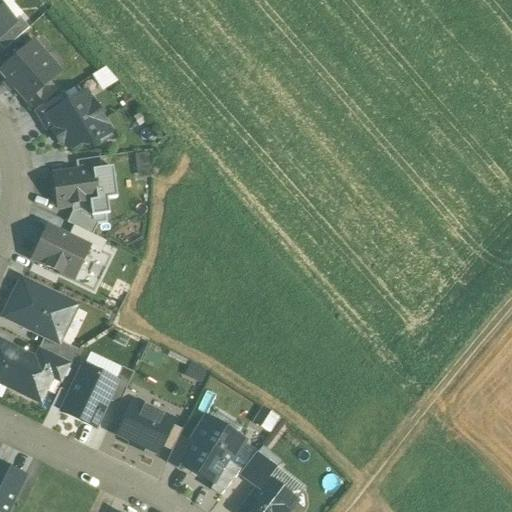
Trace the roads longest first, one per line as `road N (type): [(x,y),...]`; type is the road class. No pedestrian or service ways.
road 1 (track): [(350,511),(511,333)]
road 2 (residential): [(0,431),(159,511)]
